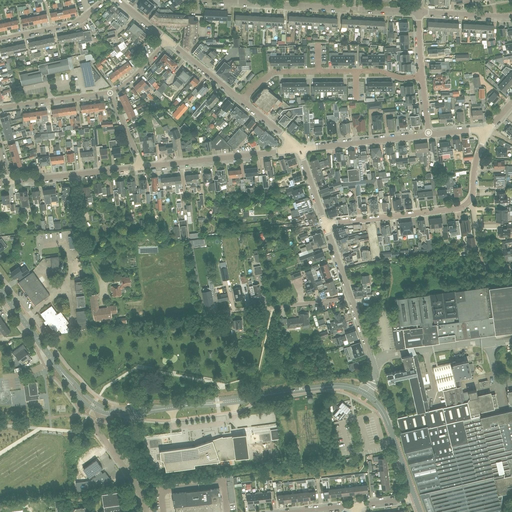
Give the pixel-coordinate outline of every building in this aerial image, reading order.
[(137,6),(142,10),(149,1),(147,0),(139,0),(141,1),(137,6)] [(142,10),(147,14),(151,9),(154,11),(158,6),(153,2),(152,4),(149,1),(142,10)] [(65,18),(63,10),(61,2),(55,4),(56,8),(59,7),(60,11),(57,12),(58,19),(65,18)] [(107,20),(117,9),(113,5),(107,12),(109,13),(105,18),(107,20)] [(112,23),(121,12),(117,9),(107,20),(109,22),(110,21),(112,23)] [(212,20),(212,11),(205,11),(204,20),(212,20)] [(220,11),(219,20),(227,21),(227,12),(220,11)] [(121,12),(112,23),(111,24),(117,30),(121,26),(122,27),(124,24),(125,25),(127,23),(126,22),(129,18),(121,12)] [(195,20),(194,20),(194,17),(159,15),(156,12),(150,19),(156,24),(156,23),(159,23),(159,24),(167,25),(167,28),(180,28),(180,26),(185,26),(184,47),(188,50),(198,39),(199,21),(202,21),(203,16),(195,15),(195,20)] [(23,26),(29,25),(28,18),(21,19),(23,26)] [(379,29),(382,29),(382,33),(387,34),(387,29),(387,23),(384,23),(384,21),(378,21),(378,29),(379,29)] [(402,23),(402,22),(396,22),(394,22),(394,26),(396,26),(397,26),(397,30),(400,30),(400,31),(408,30),(408,23),(402,23)] [(133,34),(138,27),(134,24),(129,30),(128,30),(125,32),(128,34),(129,35),(127,36),(129,38),(130,37),(131,37),(130,36),(133,34)] [(133,42),(143,31),(138,27),(133,34),(130,36),(131,37),(132,39),(131,41),(133,43),(133,42)] [(511,29),(510,30),(510,28),(505,29),(505,28),(499,29),(500,37),(506,36),(506,35),(509,34),(509,38),(511,37),(511,29)] [(77,32),(76,32),(77,35),(78,40),(79,44),(80,48),(82,47),(82,44),(86,43),(85,42),(92,41),(92,36),(87,37),(87,35),(84,35),(83,31),(80,31),(80,30),(76,31),(77,32)] [(133,42),(133,43),(133,42),(136,45),(140,40),(142,41),(147,34),(143,31),(133,42)] [(205,46),(208,47),(206,45),(205,46),(204,45),(202,43),(201,44),(200,43),(196,49),(193,53),(197,56),(205,46)] [(112,48),(117,53),(121,50),(117,45),(112,48)] [(210,48),(208,47),(205,46),(197,56),(200,59),(203,56),(204,57),(207,55),(203,52),(204,50),(206,52),(208,50),(210,48)] [(129,59),(133,55),(132,54),(133,54),(129,50),(124,55),(128,59),(128,58),(129,59)] [(213,58),(213,59),(214,59),(214,58),(218,53),(215,50),(214,50),(213,52),(211,51),(208,54),(211,56),(213,58)] [(400,61),(407,61),(409,61),(409,54),(406,54),(406,51),(401,51),(400,51),(397,52),(397,55),(400,55),(400,61)] [(271,65),(276,65),(276,56),(270,56),(270,53),(267,53),(267,61),(271,61),(271,65)] [(307,61),(307,53),(304,53),(304,56),(298,56),(298,65),(304,65),(304,61),(307,61)] [(332,65),(338,65),(337,55),(334,55),(334,53),(329,53),(329,61),(332,61),(332,65)] [(349,55),(349,65),(354,65),(354,61),(357,61),(357,53),(354,53),(354,55),(349,55)] [(368,65),(368,56),(362,56),(362,53),(359,53),(359,61),(362,61),(362,65),(368,65)] [(387,53),(384,53),(384,55),(379,55),(379,65),(384,65),(384,61),(388,61),(387,53)] [(165,63),(169,58),(167,56),(168,56),(166,54),(166,55),(165,54),(160,61),(159,61),(156,65),(160,68),(160,69),(164,63),(165,63)] [(242,66),(246,66),(246,62),(246,61),(245,54),(239,54),(240,61),(234,61),(230,66),(230,67),(225,63),(217,73),(226,80),(234,71),(238,67),(242,66)] [(210,57),(207,55),(204,57),(203,56),(200,59),(211,68),(214,64),(213,64),(215,62),(212,60),(213,59),(213,58),(211,56),(210,57)] [(169,58),(165,63),(164,63),(160,69),(160,68),(157,69),(155,71),(158,74),(161,73),(163,70),(167,65),(169,67),(174,61),(173,60),(172,59),(171,59),(169,58)] [(69,60),(41,65),(42,73),(70,69),(69,60)] [(101,64),(104,62),(103,60),(100,62),(99,63),(96,65),(99,70),(102,68),(100,65),(101,64)] [(100,78),(92,67),(91,61),(80,63),(81,67),(85,87),(96,85),(95,82),(100,78)] [(121,62),(128,71),(132,68),(128,62),(125,64),(123,61),(121,62)] [(174,61),(169,67),(165,73),(162,75),(167,79),(171,75),(169,73),(172,69),(173,70),(178,65),(177,64),(178,63),(176,62),(176,63),(174,61)] [(399,61),(399,71),(406,70),(406,71),(410,71),(410,70),(411,70),(411,64),(407,64),(407,61),(400,61),(399,61)] [(128,71),(121,62),(120,62),(119,63),(121,67),(118,69),(123,75),(128,71)] [(507,77),(511,81),(511,69),(506,67),(502,72),(507,76),(507,77)] [(186,84),(192,76),(183,68),(176,76),(178,78),(173,84),(178,88),(183,82),(186,84)] [(118,78),(123,75),(118,69),(114,72),(118,78)] [(118,78),(114,72),(112,70),(107,73),(113,82),(118,78)] [(42,71),(28,74),(27,71),(21,73),(23,84),(43,81),(42,71)] [(240,73),(237,71),(236,72),(234,71),(226,80),(231,84),(233,81),(234,82),(237,79),(236,78),(240,73)] [(438,85),(446,84),(445,78),(442,78),(442,75),(436,75),(436,78),(433,78),(433,84),(438,84),(438,85)] [(474,87),(481,86),(480,76),(473,77),(474,87)] [(195,86),(199,81),(194,77),(190,82),(191,82),(188,85),(185,89),(187,90),(190,87),(193,84),(195,86)] [(509,87),(511,83),(511,81),(507,77),(503,82),(509,87)] [(143,79),(138,83),(145,91),(146,92),(150,88),(147,85),(143,79)] [(503,82),(500,80),(498,82),(496,84),(499,86),(498,87),(505,92),(509,87),(503,82)] [(157,90),(161,94),(169,86),(167,85),(164,82),(160,87),(157,90)] [(280,86),(280,94),(283,94),(283,92),(289,92),(289,82),(283,82),(283,86),(280,86)] [(301,82),(301,92),(306,92),(306,94),(310,94),(309,86),(306,86),(306,82),(301,82)] [(311,86),(312,94),(314,94),(314,92),(320,92),(320,82),(315,82),(315,86),(311,86)] [(338,82),(338,92),(343,92),(343,94),(347,94),(347,86),(344,86),(344,82),(338,82)] [(375,91),(375,82),(369,82),(369,86),(366,86),(366,94),(371,94),(371,91),(375,91)] [(392,82),(386,82),(386,91),(389,91),(390,94),(395,94),(395,86),(392,86),(392,82)] [(145,91),(138,83),(134,87),(139,93),(141,91),(143,93),(145,91)] [(207,86),(206,86),(205,86),(203,85),(198,91),(195,89),(191,93),(196,97),(199,93),(202,96),(209,89),(208,88),(208,87),(207,86)] [(402,96),(407,96),(410,96),(410,93),(414,92),(413,86),(412,86),(411,85),(408,85),(408,86),(404,86),(404,87),(401,87),(402,96)] [(271,109),(276,103),(279,106),(280,104),(284,107),(283,108),(284,108),(291,107),(283,101),(267,88),(264,88),(253,102),(267,114),(271,109)] [(494,92),(493,91),(492,91),(490,93),(490,94),(491,96),(489,98),(488,97),(486,98),(487,101),(489,104),(492,101),(495,103),(500,97),(494,92)] [(122,102),(128,99),(134,96),(132,94),(127,96),(126,93),(119,96),(122,102)] [(203,102),(193,115),(193,116),(195,117),(196,117),(200,113),(199,112),(205,105),(208,107),(209,105),(212,107),(219,99),(218,97),(216,95),(215,95),(214,94),(211,97),(211,98),(210,99),(209,99),(207,102),(206,101),(204,103),(203,102)] [(407,96),(407,102),(404,103),(404,106),(412,105),(412,102),(416,102),(415,95),(410,96),(407,96)] [(180,97),(174,102),(177,106),(183,101),(180,97)] [(455,109),(454,102),(454,97),(450,98),(447,98),(447,102),(444,102),(446,122),(453,121),(452,113),(451,113),(451,109),(455,109)] [(124,107),(134,103),(132,99),(129,101),(128,99),(122,102),(124,107)] [(214,113),(217,116),(220,113),(221,114),(221,115),(223,117),(224,116),(228,113),(227,112),(233,105),(228,100),(222,108),(222,109),(220,110),(218,108),(214,113)] [(446,122),(444,102),(435,103),(436,109),(442,108),(442,114),(439,114),(440,122),(446,122)] [(126,113),(133,110),(131,105),(134,103),(124,107),(126,113)] [(282,119),(279,122),(282,124),(282,125),(283,126),(284,126),(285,126),(290,120),(290,119),(291,119),(292,120),(296,115),(298,116),(303,115),(304,115),(304,123),(310,123),(310,119),(309,119),(308,105),(303,106),(303,107),(283,110),(280,114),(282,115),(280,118),(282,119)] [(411,117),(411,126),(420,125),(419,116),(418,105),(413,106),(414,113),(416,113),(416,116),(411,117)] [(462,106),(455,106),(455,112),(457,112),(457,121),(463,120),(463,109),(463,106),(462,106)] [(178,119),(185,110),(181,107),(174,115),(178,119)] [(235,117),(241,111),(236,107),(231,114),(232,115),(228,119),(230,121),(234,117),(235,117)] [(133,110),(126,113),(129,118),(136,115),(133,110)] [(235,125),(245,114),(241,111),(235,117),(237,119),(237,120),(236,120),(233,124),(235,125)] [(339,112),(340,118),(342,118),(342,125),(340,125),(340,133),(341,134),(342,135),(343,135),(344,135),(345,135),(346,135),(346,134),(347,133),(347,132),(350,132),(350,123),(346,123),(345,117),(348,117),(348,111),(339,111),(339,112)] [(340,123),(340,118),(339,112),(334,112),(333,112),(334,118),(326,119),(327,122),(328,134),(337,133),(336,122),(335,122),(335,121),(336,121),(337,123),(340,123)] [(245,114),(235,125),(238,127),(241,124),(241,123),(243,124),(244,121),(245,122),(249,118),(248,117),(245,114)] [(9,121),(11,120),(11,118),(10,115),(9,115),(8,115),(0,117),(2,123),(9,121)] [(380,116),(380,115),(373,116),(374,129),(382,129),(381,121),(383,121),(382,115),(380,116)] [(396,126),(400,126),(400,127),(407,126),(406,119),(407,119),(407,115),(397,115),(397,119),(396,119),(396,126)] [(297,125),(302,119),(299,116),(294,123),(293,122),(288,129),(294,134),(299,127),(297,125)] [(360,120),(360,116),(353,116),(354,127),(357,127),(357,131),(366,130),(364,119),(360,120)] [(216,145),(221,149),(232,148),(234,149),(235,149),(248,135),(243,131),(247,127),(250,130),(256,123),(251,119),(248,123),(247,123),(246,124),(246,125),(245,124),(241,129),(240,129),(231,139),(227,142),(222,138),(216,145)] [(221,128),(226,122),(222,119),(217,124),(221,128)] [(4,129),(11,127),(10,124),(14,123),(13,120),(11,120),(9,121),(2,123),(4,129)] [(315,136),(319,135),(319,134),(323,134),(322,127),(323,127),(323,121),(319,121),(319,123),(315,124),(315,128),(315,131),(314,131),(315,136)] [(261,137),(266,131),(258,125),(253,131),(261,137)] [(174,139),(175,140),(180,138),(177,129),(170,132),(168,126),(163,128),(164,131),(165,130),(167,133),(168,133),(169,136),(173,135),(174,139)] [(14,132),(5,134),(6,137),(5,137),(6,140),(7,140),(14,138),(13,135),(16,135),(15,131),(14,132)] [(264,141),(270,135),(266,131),(261,137),(256,142),(260,145),(263,140),(264,141)] [(216,145),(222,138),(218,134),(212,141),(216,145)] [(227,142),(231,139),(226,134),(222,138),(227,142)] [(147,142),(149,142),(151,155),(157,154),(154,135),(152,136),(146,136),(146,137),(147,142)] [(193,137),(191,135),(189,137),(191,139),(190,139),(194,144),(197,141),(193,136),(193,137)] [(263,140),(260,145),(262,147),(263,147),(264,145),(265,146),(267,144),(271,147),(279,146),(279,143),(270,135),(264,141),(263,140)] [(143,148),(144,156),(151,155),(149,142),(147,142),(146,137),(146,136),(140,137),(141,145),(142,144),(143,148)] [(216,145),(212,141),(206,142),(206,137),(205,136),(202,137),(203,142),(202,142),(203,146),(205,146),(205,150),(206,150),(207,151),(208,151),(209,150),(211,149),(215,149),(215,150),(221,149),(216,145)] [(85,139),(88,160),(90,160),(91,161),(94,161),(94,160),(94,159),(93,151),(90,151),(89,146),(89,140),(88,138),(86,139),(85,139)] [(166,144),(166,146),(167,153),(174,152),(173,150),(173,146),(176,145),(176,142),(175,140),(174,139),(171,139),(172,142),(169,143),(166,143),(166,144)] [(454,149),(458,148),(458,151),(463,151),(462,143),(460,144),(459,139),(453,140),(454,149)] [(116,144),(116,140),(113,141),(109,141),(110,148),(113,148),(114,157),(121,157),(120,147),(117,148),(116,144)] [(67,154),(66,154),(67,162),(68,162),(68,163),(71,162),(74,161),(73,157),(74,157),(74,153),(71,153),(70,147),(71,147),(71,141),(66,142),(67,147),(66,147),(67,154)] [(183,151),(191,150),(190,141),(182,142),(183,151)] [(451,149),(450,141),(440,142),(441,152),(444,155),(453,154),(453,149),(451,149)] [(438,160),(435,142),(430,142),(431,151),(433,151),(434,155),(435,155),(435,156),(434,157),(435,160),(438,160)] [(424,162),(422,143),(415,144),(416,152),(419,152),(420,157),(419,157),(420,162),(424,162)] [(511,150),(511,146),(506,143),(503,148),(497,148),(497,156),(503,156),(503,157),(507,157),(507,150),(511,150)] [(56,150),(58,163),(60,163),(60,164),(61,164),(63,164),(64,163),(63,155),(60,156),(59,144),(56,145),(56,146),(56,150)] [(396,158),(397,164),(408,163),(407,159),(406,145),(399,146),(400,154),(403,154),(403,157),(396,158)] [(103,149),(102,146),(96,146),(97,155),(101,155),(101,158),(108,158),(107,149),(103,149)] [(397,164),(396,158),(395,153),(393,154),(392,147),(386,147),(387,155),(389,155),(390,159),(389,159),(390,163),(396,162),(396,164),(397,164)] [(362,172),(361,164),(362,164),(362,162),(364,162),(364,159),(368,159),(366,149),(360,150),(361,158),(358,158),(359,173),(362,172)] [(359,173),(358,158),(356,158),(355,151),(349,151),(350,159),(353,159),(354,162),(353,162),(354,169),(347,170),(349,182),(355,181),(357,181),(360,181),(359,173)] [(343,155),(343,152),(340,152),(337,152),(337,161),(341,160),(342,164),(342,166),(345,165),(345,164),(345,160),(346,160),(346,155),(343,155)] [(312,168),(331,161),(330,155),(327,155),(327,160),(326,160),(318,163),(317,159),(310,161),(312,168)] [(297,165),(295,158),(294,157),(284,160),(284,159),(280,161),(283,170),(287,169),(288,173),(292,171),(290,167),(294,166),(297,166),(296,165),(297,165)] [(272,170),(271,161),(264,162),(265,171),(268,170),(269,177),(274,177),(273,170),(272,170)] [(326,166),(328,165),(328,167),(331,166),(331,161),(312,168),(314,174),(321,172),(320,168),(326,166)] [(510,171),(511,171),(511,166),(504,166),(504,161),(494,162),(494,169),(504,169),(504,172),(507,171),(510,171)] [(219,169),(219,170),(218,171),(219,179),(215,180),(215,185),(216,192),(220,191),(220,185),(227,184),(226,180),(226,181),(224,170),(221,170),(221,169),(219,169)] [(316,180),(323,178),(321,172),(314,174),(316,180)] [(213,183),(212,173),(205,174),(205,176),(203,176),(204,182),(209,182),(210,191),(215,190),(214,182),(213,183)] [(192,175),(192,176),(193,189),(194,193),(197,192),(196,188),(196,186),(196,185),(196,182),(200,181),(199,179),(201,178),(200,174),(199,174),(192,175)] [(290,184),(288,185),(289,187),(295,185),(294,184),(303,181),(301,174),(293,177),(294,179),(289,181),(290,184)] [(151,186),(149,186),(150,192),(157,192),(157,191),(158,191),(158,185),(157,177),(151,178),(152,181),(151,181),(151,186)] [(449,177),(450,188),(454,188),(454,196),(462,195),(461,187),(457,188),(456,185),(455,180),(453,181),(452,177),(449,177)] [(323,178),(316,180),(318,186),(325,184),(323,178)] [(426,199),(433,198),(432,188),(435,188),(434,179),(431,179),(431,188),(425,189),(426,199)] [(125,189),(124,181),(117,181),(117,182),(116,182),(116,186),(118,185),(118,193),(121,193),(121,196),(126,196),(125,189)] [(140,194),(139,188),(136,189),(135,181),(128,182),(129,194),(133,193),(133,195),(134,195),(135,205),(141,204),(140,194)] [(419,200),(426,199),(425,189),(418,189),(416,181),(412,181),(412,184),(413,184),(414,191),(418,190),(419,200)] [(102,188),(102,183),(93,183),(94,193),(103,192),(103,195),(110,194),(110,187),(102,188)] [(63,195),(62,195),(62,201),(66,200),(67,202),(77,201),(76,196),(70,196),(69,186),(66,187),(65,186),(64,186),(63,187),(62,187),(63,195)] [(86,187),(86,186),(82,186),(82,191),(83,191),(84,195),(87,195),(88,202),(91,201),(90,195),(91,195),(90,187),(86,187)] [(329,190),(328,187),(320,190),(322,196),(334,192),(333,188),(329,190)] [(292,188),(286,190),(288,195),(293,194),(294,199),(304,195),(302,188),(293,191),(292,188)] [(49,190),(51,202),(56,201),(56,203),(59,203),(58,195),(56,195),(56,189),(49,190)] [(447,197),(446,189),(438,190),(439,198),(447,197)] [(44,197),(47,197),(48,204),(51,203),(51,202),(49,190),(43,190),(44,197)] [(15,193),(16,199),(21,199),(21,200),(22,206),(29,205),(28,199),(29,199),(28,191),(19,192),(20,193),(15,193)] [(41,203),(39,191),(32,192),(33,200),(37,199),(38,204),(41,203)] [(495,203),(506,202),(506,204),(510,203),(511,202),(510,198),(509,196),(508,196),(508,191),(496,192),(496,196),(495,196),(495,203)] [(408,194),(402,194),(403,203),(405,203),(406,208),(412,208),(411,199),(411,198),(411,192),(408,192),(408,194)] [(400,199),(399,193),(395,194),(396,201),(393,201),(394,210),(401,209),(400,199)] [(10,203),(9,194),(2,195),(3,204),(4,204),(4,205),(7,205),(7,208),(10,208),(11,211),(12,211),(13,214),(16,214),(16,211),(15,202),(13,202),(13,203),(10,203)] [(361,196),(357,196),(357,202),(360,201),(361,209),(361,213),(368,213),(367,203),(366,203),(366,200),(365,199),(361,199),(361,196)] [(293,218),(313,211),(308,198),(295,202),(298,209),(291,211),(293,218)] [(337,199),(325,203),(326,208),(334,205),(333,204),(338,202),(337,199)] [(370,200),(368,200),(369,205),(370,205),(371,212),(379,211),(378,204),(377,199),(370,200)] [(338,216),(348,215),(346,202),(335,207),(335,208),(327,210),(330,218),(338,215),(338,216)] [(350,203),(351,207),(348,207),(349,215),(357,214),(355,202),(350,203)] [(307,220),(316,217),(314,212),(306,214),(307,220)] [(316,217),(307,220),(309,225),(317,222),(316,217)] [(439,232),(439,227),(443,227),(442,218),(429,219),(431,228),(434,228),(435,232),(439,232)] [(466,231),(470,231),(470,230),(471,230),(470,225),(469,225),(468,219),(462,220),(462,223),(459,223),(461,236),(467,235),(466,231)] [(427,240),(430,240),(428,228),(425,229),(424,220),(418,221),(419,229),(419,231),(421,233),(422,233),(422,235),(426,235),(426,240),(427,240)] [(456,235),(457,237),(461,237),(460,235),(461,235),(460,228),(456,228),(455,221),(448,222),(450,232),(456,231),(456,235)] [(407,235),(406,222),(400,223),(401,229),(398,230),(398,236),(407,235)] [(416,228),(413,228),(412,222),(406,222),(407,235),(416,234),(416,228)] [(511,230),(511,224),(507,224),(507,228),(499,228),(499,237),(510,237),(510,230),(511,230)] [(348,230),(335,234),(336,238),(347,235),(346,232),(349,231),(348,230)] [(308,237),(305,238),(307,242),(310,241),(310,242),(323,237),(321,231),(311,235),(311,236),(308,237)] [(353,240),(359,239),(360,239),(359,236),(357,235),(352,236),(352,237),(348,238),(347,237),(345,237),(337,240),(338,244),(347,242),(349,242),(353,240)] [(70,249),(80,248),(78,236),(68,237),(70,249)] [(306,247),(300,249),(301,252),(302,253),(313,249),(312,246),(315,245),(314,244),(317,243),(318,247),(325,245),(323,237),(310,242),(310,241),(307,242),(305,243),(306,247)] [(421,250),(420,250),(420,254),(432,252),(431,239),(430,240),(427,240),(427,246),(428,247),(426,249),(425,249),(421,250)] [(511,239),(502,242),(503,249),(507,248),(506,244),(511,242),(511,239)] [(505,259),(511,257),(511,248),(503,251),(505,259)] [(359,250),(354,252),(350,253),(351,254),(344,256),(346,263),(353,261),(352,256),(357,255),(357,259),(360,258),(359,250)] [(299,257),(300,261),(307,259),(308,260),(312,259),(313,262),(325,258),(322,252),(316,254),(314,251),(314,252),(299,257)] [(60,269),(59,256),(51,257),(46,258),(47,261),(51,260),(53,275),(61,274),(65,274),(64,269),(60,269)] [(327,264),(320,266),(321,269),(319,270),(320,273),(329,270),(328,267),(329,267),(328,264),(327,264)] [(255,276),(263,275),(262,269),(261,265),(254,267),(254,270),(255,276)] [(21,270),(19,267),(11,273),(15,278),(17,276),(19,279),(29,272),(25,267),(21,270)] [(360,276),(366,275),(366,267),(356,267),(356,272),(360,272),(360,276)] [(227,268),(220,269),(223,281),(229,279),(227,268)] [(329,270),(320,273),(321,276),(323,275),(325,279),(331,277),(331,276),(332,276),(331,273),(330,273),(329,270)] [(18,283),(35,306),(50,295),(33,272),(18,283)] [(308,294),(315,292),(314,291),(318,289),(312,273),(306,275),(309,283),(305,285),(308,294)] [(369,275),(361,276),(362,283),(370,283),(369,275)] [(113,297),(122,296),(120,285),(130,284),(129,278),(120,279),(120,282),(118,282),(118,285),(111,286),(113,297)] [(205,304),(213,303),(212,296),(215,295),(214,285),(212,278),(208,279),(210,291),(203,292),(205,304)] [(253,285),(252,280),(249,281),(249,286),(252,297),(257,296),(256,292),(255,293),(253,285)] [(76,293),(84,292),(83,281),(75,282),(76,293)] [(331,289),(335,287),(333,281),(326,283),(328,289),(331,289)] [(256,292),(257,296),(261,295),(259,284),(253,285),(255,293),(256,292)] [(511,285),(490,289),(489,287),(455,291),(455,292),(430,295),(397,299),(397,300),(394,300),(396,315),(395,315),(397,325),(393,326),(396,349),(439,343),(439,342),(495,335),(511,332),(511,285)] [(335,287),(331,289),(328,289),(324,291),(325,293),(329,292),(330,296),(337,293),(338,293),(337,289),(336,290),(335,287)] [(226,288),(222,289),(223,294),(217,295),(219,302),(229,299),(226,288)] [(236,301),(243,299),(241,288),(233,289),(236,301)] [(371,300),(377,298),(375,291),(372,291),(373,292),(367,293),(366,292),(364,292),(364,293),(358,294),(358,293),(354,294),(355,298),(370,296),(371,300)] [(99,308),(98,299),(99,299),(98,294),(89,296),(91,310),(90,311),(92,320),(94,319),(95,323),(108,321),(108,319),(112,318),(111,315),(118,314),(116,305),(107,306),(107,307),(99,308)] [(78,307),(85,306),(84,296),(77,297),(78,307)] [(58,314),(52,306),(41,314),(45,321),(47,324),(48,324),(52,330),(54,329),(56,332),(59,330),(61,333),(69,332),(69,328),(67,324),(69,322),(61,311),(58,314)] [(86,310),(76,311),(78,329),(90,327),(90,322),(87,322),(86,310)] [(300,318),(287,320),(288,325),(288,328),(295,327),(301,326),(301,325),(303,325),(303,328),(309,327),(309,324),(308,317),(310,317),(309,312),(304,313),(304,314),(299,315),(300,318)] [(335,325),(345,322),(345,323),(346,322),(345,319),(344,319),(343,317),(341,317),(340,313),(334,315),(335,319),(334,320),(334,321),(330,323),(331,324),(331,325),(335,324),(335,325)] [(317,321),(316,315),(313,316),(317,329),(326,326),(324,319),(317,321)] [(236,328),(242,328),(241,320),(233,320),(234,328),(236,328)] [(345,322),(335,325),(335,324),(331,325),(333,330),(336,329),(337,331),(347,328),(346,327),(347,326),(346,323),(345,323),(345,322)] [(0,335),(3,333),(5,336),(10,332),(7,326),(1,331),(0,331),(0,335)] [(348,342),(358,339),(355,329),(345,333),(346,335),(343,336),(344,341),(347,340),(348,342)] [(337,346),(344,344),(341,336),(334,339),(337,346)] [(348,347),(349,351),(346,352),(347,355),(350,354),(351,359),(359,357),(359,356),(364,354),(362,348),(361,348),(360,343),(348,347)] [(31,357),(25,350),(27,349),(23,344),(12,352),(15,355),(22,364),(31,357)] [(405,370),(386,374),(389,384),(394,382),(394,380),(407,377),(416,413),(397,418),(401,438),(404,451),(409,465),(426,511),(500,511),(502,497),(498,497),(493,476),(480,418),(478,412),(498,407),(495,394),(491,395),(490,393),(477,396),(476,390),(465,392),(462,393),(461,389),(459,377),(471,375),(475,374),(472,364),(468,364),(467,361),(456,363),(455,361),(452,361),(453,366),(451,366),(456,387),(443,390),(446,406),(429,410),(425,389),(424,384),(429,383),(430,383),(427,372),(426,372),(424,361),(419,362),(417,354),(416,354),(413,355),(410,355),(402,357),(405,370)] [(357,362),(349,365),(351,371),(358,366),(357,362)] [(450,364),(433,368),(438,391),(455,387),(450,364)] [(26,401),(39,399),(37,382),(28,383),(28,385),(24,385),(26,401)] [(339,409),(333,416),(340,421),(345,414),(349,410),(342,404),(339,409)] [(511,410),(480,418),(493,476),(498,497),(502,497),(502,494),(511,492),(511,410)] [(246,434),(220,438),(195,447),(160,451),(161,460),(163,460),(166,467),(166,471),(195,467),(195,464),(249,457),(246,434)] [(379,465),(387,464),(386,457),(380,458),(380,456),(373,457),(373,462),(378,461),(379,465)] [(96,476),(101,472),(100,470),(103,468),(101,466),(102,466),(99,463),(97,460),(84,469),(90,478),(94,474),(96,476)] [(101,472),(96,476),(90,480),(86,481),(86,488),(104,486),(111,480),(109,478),(108,475),(107,474),(105,471),(102,473),(101,472)] [(219,511),(222,511),(219,488),(173,493),(174,507),(175,507),(175,511),(219,511)] [(125,511),(125,504),(123,491),(102,494),(104,507),(104,511),(125,511)]
